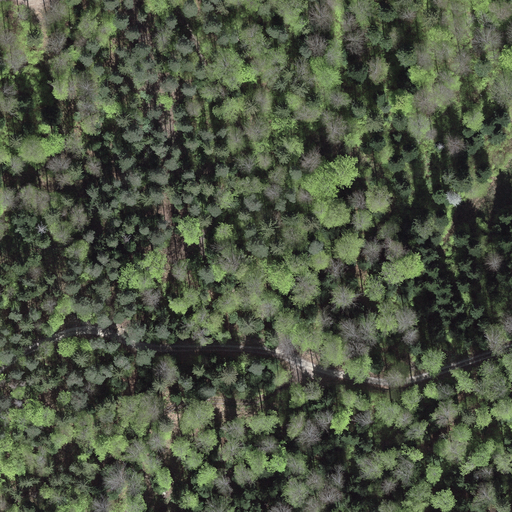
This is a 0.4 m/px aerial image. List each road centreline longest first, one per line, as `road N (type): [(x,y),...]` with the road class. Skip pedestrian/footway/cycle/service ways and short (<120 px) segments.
road 1 (track): [(0,367),(81,329),(141,345),(290,356)]
road 2 (track): [(290,356),(375,382),(421,378),(511,349)]
